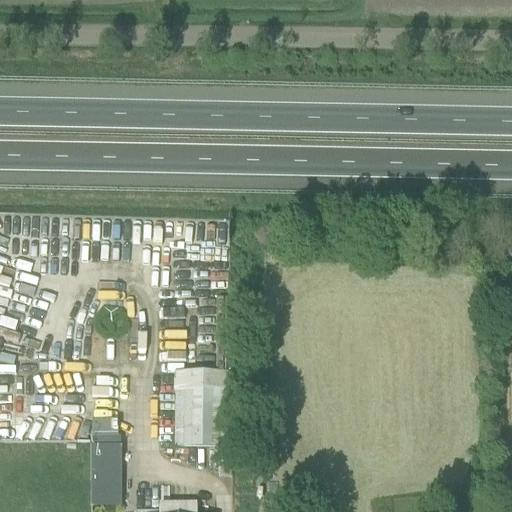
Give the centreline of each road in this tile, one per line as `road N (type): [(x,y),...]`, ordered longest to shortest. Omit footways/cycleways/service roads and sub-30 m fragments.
road 1 (motorway): [(511,123),(0,112)]
road 2 (motorway): [(0,156),(511,166)]
road 3 (unclassified): [(0,30),(511,33)]
